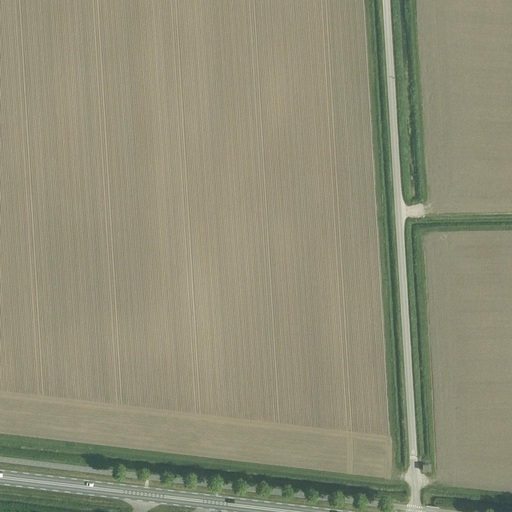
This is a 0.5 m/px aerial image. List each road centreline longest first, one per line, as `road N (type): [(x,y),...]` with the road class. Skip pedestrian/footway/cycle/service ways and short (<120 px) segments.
road 1 (unclassified): [(384,0),(415,511)]
road 2 (primary): [(0,477),(290,511)]
